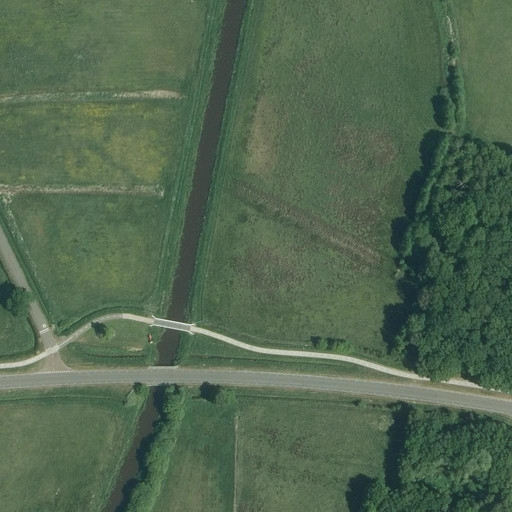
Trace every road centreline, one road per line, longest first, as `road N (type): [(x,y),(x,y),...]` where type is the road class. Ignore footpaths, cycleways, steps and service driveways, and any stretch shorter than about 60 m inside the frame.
road 1 (tertiary): [(511,409),(379,389),(142,378)]
road 2 (unclassified): [(53,379),(42,324),(0,237)]
